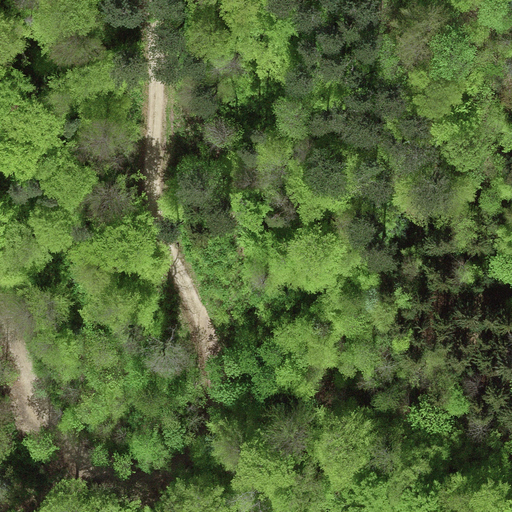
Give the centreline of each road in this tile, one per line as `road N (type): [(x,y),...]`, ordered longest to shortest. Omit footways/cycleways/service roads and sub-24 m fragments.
road 1 (track): [(165,479),(201,450),(217,418),(204,328),(159,225),(150,0)]
road 2 (track): [(0,308),(50,421),(83,464),(122,480),(165,479)]
